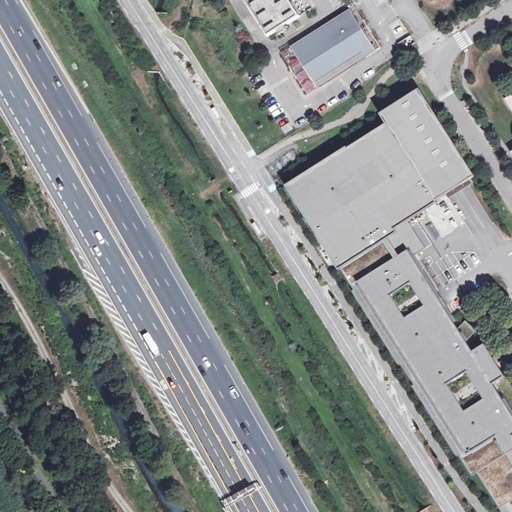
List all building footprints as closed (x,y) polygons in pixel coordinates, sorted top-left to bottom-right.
[(246,0),(251,7),(253,5),(272,34),(298,17),(286,0),(246,0)] [(300,15),(290,0),(286,0),(298,17),(300,15)] [(253,5),(251,7),(269,35),(272,34),(253,5)] [(349,9),(291,46),(317,87),(375,50),(349,9)] [(410,35),(397,44),(401,50),(414,42),(410,35)] [(474,176),(418,89),(379,113),(386,123),(347,147),(346,146),(285,185),(337,267),(338,266),(353,289),(351,291),(384,343),(386,341),(400,363),(398,365),(455,456),(457,454),(471,476),(475,473),(501,511),(511,511),(511,506),(509,502),(511,499),(511,414),(492,384),(504,376),(484,344),(472,352),(465,342),(474,332),(464,323),(458,329),(412,257),(394,229),(408,221),(447,196),(446,194),(474,176)] [(425,248),(408,221),(394,229),(412,257),(425,248)] [(465,321),(464,323),(474,332),(476,330),(465,321)]
